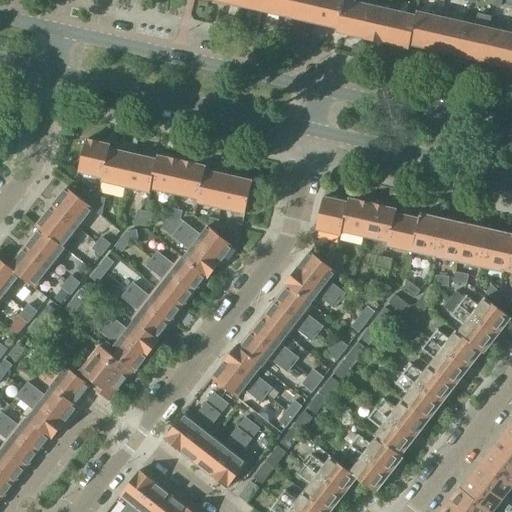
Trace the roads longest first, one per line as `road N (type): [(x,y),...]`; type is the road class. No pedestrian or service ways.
road 1 (residential): [(136,444),(286,246),(312,131)]
road 2 (tertiary): [(323,89),(64,29)]
road 3 (tertiary): [(53,73),(312,131)]
road 4 (tertiary): [(312,131),(511,176)]
road 5 (tertiary): [(511,131),(323,89)]
road 6 (residential): [(13,511),(95,417),(136,444)]
road 7 (residential): [(412,511),(511,383)]
road 8 (residential): [(0,209),(26,176),(53,73)]
